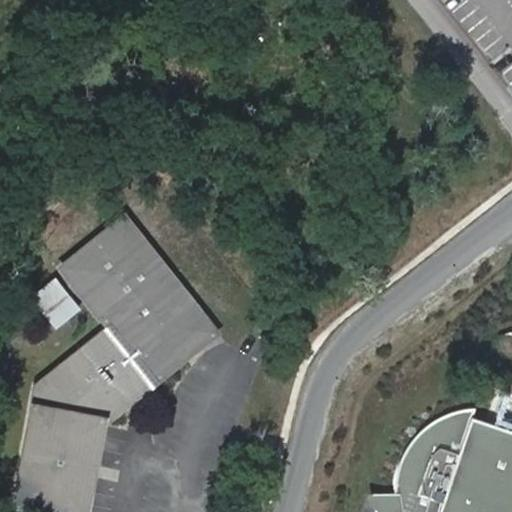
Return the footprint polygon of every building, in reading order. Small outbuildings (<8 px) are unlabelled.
[(40,511),(87,511),(102,412),(129,407),(153,383),(160,392),(171,384),(225,345),(232,339),(144,218),(72,271),(108,320),(30,378),(30,395),(5,505),(40,511)] [(38,303),(60,326),(82,305),(66,289),(54,301),(47,294),(38,303)] [(511,329),(508,328),(500,328),(493,334),(491,342),(495,350),(502,353),(511,353),(511,351),(511,329)] [(389,481),(391,508),(392,511),(506,511),(511,495),(511,431),(467,415),(470,406),(440,412),(419,425),(405,439),(393,459),(389,481)] [(384,505),(391,508),(389,481),(361,483),(368,495),(384,505)]
